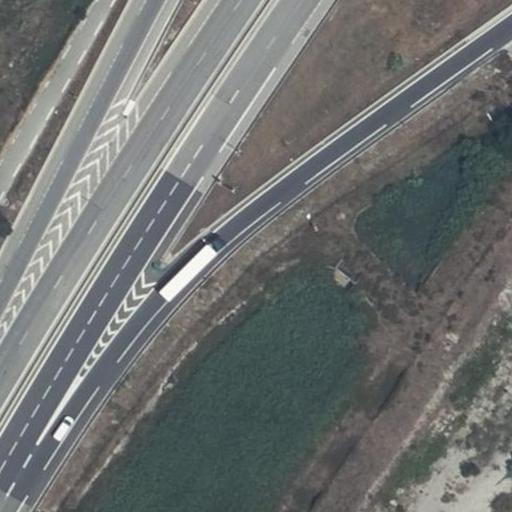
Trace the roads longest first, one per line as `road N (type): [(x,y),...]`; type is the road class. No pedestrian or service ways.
road 1 (trunk): [(0,510),(93,373),(189,264),(511,24)]
road 2 (trunk): [(0,481),(128,260),(304,0)]
road 3 (trunk): [(240,0),(0,376)]
road 4 (trunk): [(157,0),(0,303)]
